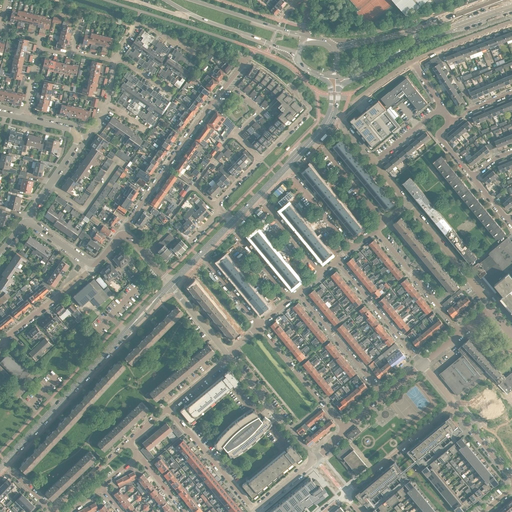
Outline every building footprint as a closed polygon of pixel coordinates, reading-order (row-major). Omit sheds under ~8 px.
[(279,11),(282,7),(277,2),(275,4),(270,0),(268,0),(268,1),(279,11)] [(392,0),(408,17),(424,3),(427,7),(432,2),(430,0),(392,0)] [(278,12),(279,11),(268,1),(266,3),(270,6),(272,8),(270,10),(276,15),(276,14),(277,14),(279,12),(278,12)] [(15,22),(16,20),(18,10),(12,9),(10,17),(7,16),(6,22),(11,23),(12,22),(15,22)] [(27,23),(29,13),(23,11),(19,29),(22,30),(24,24),(23,24),(23,22),(27,23)] [(35,24),(38,25),(40,17),(40,15),(34,14),(30,32),(33,32),(35,26),(34,26),(35,24)] [(45,18),(41,35),(44,36),(46,30),(45,30),(45,28),(49,29),(51,19),(45,18)] [(72,27),(71,27),(68,26),(65,26),(62,25),(61,30),(73,33),(73,31),(71,30),(72,27)] [(133,42),(140,47),(149,34),(148,34),(149,33),(147,32),(147,33),(144,31),(142,30),(138,34),(143,38),(141,41),(136,38),(133,42)] [(503,31),(504,35),(507,41),(511,39),(511,31),(507,33),(505,30),(503,31)] [(88,45),(89,43),(90,35),(88,35),(88,33),(87,31),(85,31),(84,38),(81,37),(79,45),(84,46),(85,44),(88,45)] [(494,34),(496,38),(498,44),(507,41),(504,35),(499,37),(497,33),(494,34)] [(102,35),(96,34),(92,52),(95,52),(97,46),(96,46),(96,45),(100,45),(102,35)] [(145,45),(148,41),(153,44),(156,40),(154,38),(151,36),(152,35),(150,34),(150,35),(149,34),(140,47),(147,52),(150,48),(145,45)] [(58,42),(70,44),(71,42),(69,41),(69,38),(60,36),(58,41),(58,42)] [(488,36),(486,37),(487,41),(490,47),(498,44),(496,38),(491,40),(488,36)] [(107,37),(103,54),(106,55),(108,49),(107,49),(108,47),(111,48),(113,38),(107,37)] [(18,44),(36,48),(36,45),(30,43),(30,44),(29,44),(29,40),(19,38),(18,44)] [(478,40),(479,44),(481,51),(490,47),(487,41),(482,43),(480,39),(478,40)] [(155,51),(150,48),(147,52),(155,57),(163,44),(163,43),(162,42),(161,43),(158,41),(156,40),(153,44),(157,47),(155,51)] [(70,47),(70,44),(58,42),(58,41),(57,41),(56,47),(54,46),(53,49),(59,51),(60,48),(66,49),(66,46),(70,47)] [(140,47),(133,42),(131,46),(135,49),(133,53),(128,49),(125,54),(127,55),(127,56),(130,58),(129,58),(131,60),(131,59),(132,59),(140,47)] [(472,43),(469,43),(471,47),(473,54),(481,51),(479,44),(474,46),(472,43)] [(163,44),(155,57),(162,62),(164,58),(160,55),(162,51),(167,54),(170,50),(168,48),(165,46),(166,45),(164,44),(164,45),(163,44)] [(461,47),(462,51),(465,57),(473,54),(471,47),(465,49),(463,46),(461,47)] [(145,56),(147,52),(140,47),(132,59),(132,60),(133,61),(134,61),(137,63),(137,62),(139,64),(142,59),(138,56),(140,52),(145,56)] [(26,55),(25,54),(25,51),(26,51),(17,49),(16,49),(14,54),(32,58),(33,55),(27,54),(26,55)] [(165,60),(166,61),(173,66),(182,53),(181,53),(182,52),(180,51),(180,52),(177,50),(174,49),(171,53),(176,57),(173,60),(167,56),(165,60)] [(455,49),(452,50),(454,54),(456,60),(465,57),(462,51),(457,53),(455,49)] [(147,52),(145,56),(150,59),(147,62),(142,59),(139,64),(141,65),(141,66),(144,68),(143,68),(145,69),(146,69),(155,57),(147,52)] [(448,63),(456,60),(454,54),(448,56),(446,52),(444,53),(445,57),(448,63)] [(178,64),(181,60),(185,63),(189,59),(186,57),(187,57),(184,55),(184,54),(183,53),(182,54),(182,53),(173,66),(180,71),(183,67),(178,64)] [(45,68),(48,69),(50,60),(50,59),(47,58),(48,56),(42,55),(41,61),(44,62),(42,67),(43,67),(43,68),(43,69),(44,70),(45,69),(45,68)] [(53,71),(57,56),(54,56),(53,61),(50,60),(48,69),(48,70),(53,71)] [(159,65),(162,62),(155,57),(146,69),(147,69),(146,70),(148,71),(148,70),(151,72),(153,74),(157,69),(152,66),(154,62),(159,65)] [(218,57),(217,59),(229,69),(231,68),(232,66),(233,65),(226,60),(225,62),(218,57)] [(65,58),(64,63),(61,63),(59,72),(64,74),(68,59),(65,58)] [(183,67),(180,71),(187,76),(196,63),(195,63),(196,62),(194,61),(194,62),(191,60),(189,59),(185,63),(190,66),(188,70),(183,67)] [(229,69),(217,59),(215,61),(219,64),(221,66),(220,68),(226,73),(227,73),(228,71),(229,69)] [(24,66),(22,65),(23,62),(13,60),(12,66),(29,70),(30,67),(24,65),(24,66)] [(101,63),(92,60),(90,66),(108,70),(109,67),(102,66),(101,66),(101,63)] [(165,78),(173,66),(166,61),(163,65),(168,68),(165,72),(161,68),(158,73),(160,74),(160,75),(163,77),(162,77),(164,78),(165,78)] [(440,66),(441,66),(443,64),(442,61),(439,63),(438,64),(436,65),(433,67),(432,67),(437,75),(443,71),(440,66)] [(76,65),(72,64),(72,65),(70,74),(76,75),(78,65),(79,63),(76,63),(76,65)] [(218,67),(216,65),(214,68),(212,70),(216,73),(222,78),(222,77),(223,77),(224,76),(225,74),(218,68),(217,68),(218,67)] [(170,81),(172,83),(175,78),(170,75),(173,71),(178,75),(180,71),(173,66),(165,78),(165,79),(166,80),(167,80),(170,82),(170,81)] [(254,77),(253,79),(260,70),(259,70),(256,68),(255,68),(253,67),(253,66),(252,67),(247,76),(251,78),(251,76),(252,77),(253,76),(254,77)] [(447,69),(443,71),(437,75),(442,83),(448,79),(445,74),(448,71),(447,69)] [(221,80),(221,79),(222,78),(216,73),(212,70),(209,74),(218,82),(219,81),(220,81),(221,80)] [(260,70),(253,79),(257,82),(258,80),(259,81),(259,80),(260,81),(259,83),(266,74),(262,72),(262,73),(259,71),(260,70)] [(178,88),(179,88),(187,76),(180,71),(178,75),(182,78),(180,81),(175,78),(172,83),(174,84),(174,85),(177,87),(176,87),(178,88)] [(23,77),(24,74),(20,73),(14,72),(13,78),(18,79),(18,82),(24,83),(25,78),(23,77)] [(89,77),(106,82),(107,79),(101,77),(101,78),(99,77),(100,74),(99,74),(90,72),(89,77)] [(123,93),(126,89),(134,77),(134,76),(134,75),(133,74),(132,75),(129,73),(127,72),(124,76),(128,80),(126,83),(123,82),(118,89),(121,92),(123,93)] [(266,75),(266,74),(259,83),(263,86),(264,85),(265,85),(266,86),(265,87),(265,88),(272,79),(269,76),(268,77),(266,75)] [(204,79),(208,82),(214,87),(215,86),(216,85),(217,83),(212,78),(211,79),(207,75),(204,79)] [(138,86),(141,82),(139,80),(136,78),(137,77),(135,76),(135,77),(134,77),(126,89),(133,94),(135,90),(131,87),(133,83),(138,86)] [(508,76),(503,78),(505,85),(511,83),(508,76)] [(419,111),(428,103),(411,84),(412,83),(407,77),(390,91),(389,91),(381,98),(383,101),(388,107),(400,97),(400,96),(404,93),(419,111)] [(451,77),(448,79),(442,83),(447,90),(453,86),(450,82),(453,79),(451,77)] [(503,78),(497,81),(500,87),(505,85),(503,78)] [(272,79),(265,88),(268,90),(269,89),(270,90),(271,89),(272,90),(270,92),(271,92),(278,84),(275,81),(274,82),(272,80),(272,79)] [(43,84),(42,87),(52,89),(54,84),(44,81),(42,81),(41,83),(43,84)] [(500,87),(497,81),(492,83),(495,89),(500,87)] [(143,83),(141,82),(138,86),(143,90),(140,93),(135,90),(133,94),(140,99),(148,86),(148,85),(147,84),(146,85),(143,83)] [(213,88),(214,87),(208,82),(205,86),(210,91),(212,90),(213,89),(213,88)] [(98,89),(97,89),(97,85),(88,83),(86,88),(86,89),(104,93),(105,90),(99,88),(98,89)] [(193,83),(191,85),(197,89),(207,96),(208,94),(209,94),(210,93),(210,92),(200,85),(198,87),(193,83)] [(492,83),(487,85),(489,92),(495,89),(492,83)] [(275,97),(275,98),(284,89),(281,86),(280,87),(278,85),(278,84),(271,92),(274,95),(275,94),(276,95),(276,94),(277,95),(275,97)] [(456,84),(453,86),(447,90),(452,98),(458,94),(455,89),(458,86),(456,84)] [(489,92),(487,85),(481,87),(484,94),(489,92)] [(140,99),(147,104),(150,100),(145,97),(147,93),(152,96),(155,92),(153,90),(150,88),(151,87),(149,86),(149,87),(148,86),(140,99)] [(470,92),(473,99),(479,96),(476,90),(475,87),(472,88),(474,91),(470,92)] [(481,87),(476,90),(479,96),(484,94),(481,87)] [(103,96),(104,93),(86,89),(86,88),(83,88),(81,93),(91,96),(92,92),(97,94),(103,96)] [(206,98),(207,97),(207,96),(197,89),(196,91),(195,91),(191,88),(190,89),(194,93),(204,100),(205,98),(206,98)] [(130,98),(133,94),(126,89),(123,93),(121,96),(117,101),(118,102),(117,102),(119,103),(122,105),(122,104),(124,106),(127,101),(125,99),(125,98),(125,97),(124,96),(125,94),(130,98)] [(283,111),(277,116),(279,119),(280,119),(286,125),(285,124),(286,123),(287,124),(290,121),(289,120),(290,119),(291,120),(294,117),(293,116),(297,112),(298,113),(297,112),(302,108),(303,106),(301,104),(300,106),(294,100),(294,99),(292,97),(293,96),(292,97),(289,94),(289,95),(287,94),(288,93),(285,90),(284,91),(283,90),(284,89),(275,98),(281,103),(277,107),(281,110),(282,110),(283,111)] [(6,101),(9,101),(11,92),(6,90),(3,102),(5,103),(6,101)] [(41,95),(40,98),(50,100),(51,95),(39,92),(39,94),(41,95)] [(154,103),(150,100),(147,104),(154,109),(162,96),(162,95),(161,94),(160,95),(158,93),(157,93),(155,92),(152,96),(157,99),(154,103)] [(461,92),(458,94),(452,98),(457,105),(463,102),(463,101),(463,102),(459,97),(463,94),(461,92)] [(193,94),(196,97),(195,99),(201,104),(202,104),(203,102),(202,102),(204,100),(194,93),(193,94)] [(22,95),(17,94),(16,94),(14,106),(16,107),(17,105),(20,105),(21,100),(24,100),(25,94),(22,94),(22,95)] [(133,94),(130,98),(135,101),(132,105),(127,101),(124,106),(127,107),(126,108),(129,110),(130,111),(131,111),(140,99),(133,94)] [(165,97),(164,96),(163,97),(162,96),(154,109),(161,114),(164,110),(159,107),(162,103),(166,106),(169,102),(167,100),(165,98),(165,97)] [(189,107),(196,112),(197,109),(198,108),(188,100),(185,97),(183,99),(188,103),(186,105),(189,107)] [(190,98),(188,100),(198,108),(199,106),(200,106),(201,105),(201,104),(195,99),(193,101),(190,98)] [(144,107),(147,104),(140,99),(131,111),(132,112),(131,112),(133,113),(136,115),(136,114),(139,116),(142,111),(137,108),(140,104),(144,107)] [(353,118),(350,120),(352,123),(353,122),(353,123),(356,127),(358,129),(361,133),(363,135),(366,139),(368,141),(372,146),(378,142),(380,140),(381,139),(373,130),(367,123),(366,121),(364,119),(367,116),(370,121),(374,118),(383,111),(384,112),(386,110),(385,109),(378,100),(377,101),(375,103),(373,104),(371,106),(369,108),(367,109),(366,110),(365,109),(362,112),(360,113),(361,115),(360,115),(356,118),(355,117),(353,118)] [(504,101),(501,102),(504,111),(507,110),(509,113),(511,112),(510,109),(508,103),(506,103),(504,101)] [(498,114),(504,111),(501,102),(497,104),(498,107),(496,108),(498,114)] [(46,111),(47,106),(35,103),(35,105),(37,106),(36,109),(46,111)] [(61,105),(61,107),(60,110),(57,109),(56,115),(61,117),(61,115),(65,116),(65,114),(67,106),(61,104),(61,105)] [(147,104),(144,107),(149,111),(146,114),(142,111),(139,116),(141,117),(141,118),(143,120),(144,121),(145,121),(154,109),(147,104)] [(180,105),(179,107),(192,116),(193,115),(195,112),(189,108),(187,110),(183,107),(180,105)] [(78,107),(73,106),(70,118),(72,118),(73,116),(76,117),(78,107)] [(492,106),(489,107),(492,116),(498,114),(496,108),(494,108),(492,106)] [(181,115),(183,116),(189,120),(190,120),(190,119),(190,118),(192,116),(179,107),(178,109),(183,113),(181,115)] [(492,116),(489,107),(485,109),(486,112),(484,113),(487,118),(492,116)] [(87,121),(88,116),(88,113),(89,111),(84,110),(84,109),(81,121),(83,122),(84,120),(87,121)] [(159,117),(161,114),(154,109),(145,121),(146,121),(145,122),(147,123),(147,122),(150,124),(151,124),(153,126),(156,121),(151,118),(154,114),(159,117)] [(480,111),(477,112),(481,121),(487,118),(484,113),(482,113),(480,111)] [(213,115),(214,115),(213,116),(222,123),(229,128),(225,132),(228,135),(235,125),(223,113),(221,115),(216,112),(215,113),(213,115)] [(481,121),(477,112),(473,114),(475,117),(472,118),(475,124),(475,123),(481,121)] [(189,120),(183,116),(181,117),(177,115),(175,114),(174,115),(176,116),(186,124),(187,122),(188,122),(189,121),(189,120)] [(177,123),(183,128),(183,127),(184,127),(185,126),(184,126),(186,124),(176,116),(175,118),(176,119),(175,121),(177,123)] [(219,126),(222,123),(213,116),(212,117),(212,116),(211,118),(211,119),(210,119),(219,126)] [(109,125),(112,128),(117,120),(117,119),(116,118),(115,119),(112,117),(105,127),(107,128),(109,125)] [(182,129),(183,128),(177,123),(171,119),(170,121),(176,125),(174,127),(180,132),(180,131),(181,131),(182,130),(182,129)] [(217,130),(219,126),(210,119),(210,120),(209,120),(208,122),(208,123),(217,130)] [(272,122),(274,124),(281,130),(280,129),(282,127),(283,128),(286,125),(280,119),(279,119),(278,120),(277,120),(276,119),(272,122)] [(116,130),(114,133),(115,134),(123,124),(120,122),(120,121),(118,120),(118,121),(117,120),(112,128),(116,130)] [(463,120),(460,123),(466,130),(471,126),(472,126),(467,121),(465,122),(463,120)] [(457,125),(459,128),(457,129),(461,134),(466,130),(460,123),(457,125)] [(119,133),(123,135),(128,128),(127,127),(128,127),(127,126),(126,126),(123,124),(115,134),(117,136),(119,133)] [(205,126),(204,128),(213,135),(215,133),(213,131),(214,129),(207,124),(207,125),(206,125),(205,126)] [(268,129),(269,130),(269,129),(276,136),(276,135),(275,135),(277,132),(278,133),(281,130),(274,124),(273,125),(272,125),(271,126),(271,125),(268,128),(268,129)] [(132,133),(133,131),(130,129),(130,128),(129,127),(128,128),(123,135),(126,137),(124,141),(126,142),(132,133)] [(215,133),(213,135),(204,128),(203,129),(202,130),(201,131),(201,132),(206,135),(208,137),(210,135),(214,138),(217,135),(215,133)] [(453,128),(450,131),(457,138),(461,134),(457,129),(456,131),(453,128)] [(165,131),(167,132),(176,138),(177,136),(179,134),(178,134),(172,129),(171,132),(167,129),(165,131)] [(263,134),(264,135),(270,141),(270,140),(272,138),(275,136),(276,136),(269,129),(269,130),(268,131),(267,130),(266,131),(263,134)] [(7,144),(13,145),(16,132),(10,130),(8,137),(5,137),(3,146),(6,147),(7,144)] [(457,138),(450,131),(447,133),(449,136),(447,137),(452,143),(452,142),(457,138)] [(23,133),(16,132),(13,145),(19,147),(19,150),(22,150),(24,141),(21,140),(23,133)] [(166,134),(162,132),(161,133),(173,142),(174,140),(175,140),(176,138),(167,132),(166,134)] [(199,134),(198,136),(207,143),(209,141),(204,137),(206,135),(201,132),(200,133),(199,134)] [(418,133),(416,134),(419,138),(423,143),(430,137),(426,132),(425,132),(426,132),(421,136),(418,133)] [(135,135),(132,133),(126,142),(125,143),(127,145),(129,142),(132,144),(137,137),(137,136),(137,135),(136,135),(135,135)] [(166,139),(164,141),(170,146),(170,145),(171,145),(172,144),(173,142),(161,133),(160,133),(159,135),(166,139)] [(26,145),(32,147),(35,136),(28,134),(27,141),(24,140),(24,141),(22,150),(21,151),(25,152),(26,145)] [(94,140),(101,145),(103,146),(105,143),(107,144),(108,142),(98,135),(95,138),(94,139),(94,140)] [(258,140),(259,140),(265,146),(264,145),(267,143),(267,144),(270,141),(264,135),(262,136),(262,135),(261,136),(260,135),(257,138),(258,140)] [(38,150),(40,150),(41,151),(43,144),(40,144),(41,137),(35,136),(32,147),(38,148),(38,150)] [(138,137),(137,137),(132,144),(136,146),(134,149),(135,151),(143,140),(139,138),(140,137),(138,136),(138,137)] [(204,147),(207,143),(198,136),(197,137),(196,137),(195,138),(195,139),(195,140),(200,143),(204,147)] [(505,137),(500,139),(503,145),(508,143),(505,137)] [(409,140),(412,143),(416,148),(423,143),(419,138),(414,141),(411,139),(409,140)] [(46,150),(51,151),(53,140),(47,139),(46,144),(43,143),(43,144),(41,151),(41,152),(46,153),(46,150)] [(170,146),(164,141),(163,140),(161,143),(156,139),(155,141),(167,150),(169,148),(170,147),(170,146)] [(497,148),(503,145),(500,139),(494,141),(497,147),(497,148)] [(51,151),(52,151),(55,154),(60,155),(61,148),(58,147),(60,142),(53,140),(51,151)] [(93,142),(90,146),(92,147),(101,153),(102,151),(99,149),(101,145),(94,140),(94,141),(93,140),(92,142),(93,142)] [(166,151),(167,150),(155,141),(154,140),(153,142),(158,146),(156,148),(165,154),(167,151),(166,151)] [(265,146),(259,140),(258,140),(257,141),(256,141),(256,142),(254,140),(251,144),(259,151),(260,152),(260,151),(259,151),(261,148),(262,149),(265,146)] [(340,154),(344,159),(351,153),(341,140),(336,144),(335,144),(334,145),(335,145),(333,146),(338,152),(337,152),(339,154),(340,154)] [(202,147),(199,144),(194,141),(193,143),(192,143),(191,144),(191,145),(199,151),(202,147)] [(497,147),(494,141),(485,145),(489,150),(491,149),(492,149),(494,148),(496,147),(497,147)] [(404,144),(402,146),(405,149),(409,154),(416,148),(412,143),(407,147),(404,144)] [(201,152),(199,151),(191,145),(190,148),(189,148),(188,149),(188,150),(193,154),(195,155),(197,152),(200,154),(201,152)] [(485,145),(481,149),(485,154),(490,151),(489,150),(485,145)] [(163,157),(165,155),(155,148),(153,150),(147,146),(146,148),(151,152),(161,159),(163,157)] [(103,154),(101,153),(92,147),(90,150),(89,150),(88,151),(89,152),(96,157),(98,159),(101,155),(102,156),(103,154)] [(395,152),(398,155),(402,160),(409,154),(405,149),(400,153),(397,150),(395,152)] [(485,154),(481,149),(476,153),(481,158),(485,154)] [(186,152),(184,155),(189,158),(192,160),(195,155),(193,154),(188,150),(186,152)] [(243,154),(240,158),(246,164),(250,160),(247,157),(249,155),(244,150),(242,152),(243,154)] [(8,155),(1,154),(0,159),(0,160),(11,163),(12,156),(19,158),(20,155),(8,152),(8,155)] [(97,163),(94,161),(96,157),(89,152),(88,153),(88,152),(87,154),(85,157),(96,165),(97,163)] [(151,152),(149,156),(159,162),(160,161),(160,160),(161,159),(151,152)] [(362,165),(351,153),(344,159),(348,164),(347,165),(349,167),(350,166),(354,172),(362,165)] [(476,153),(472,156),(476,162),(481,158),(476,153)] [(141,156),(146,159),(156,166),(157,164),(158,165),(159,163),(159,162),(149,156),(147,158),(143,155),(141,156)] [(183,157),(181,159),(188,164),(195,169),(197,167),(190,162),(192,160),(189,158),(184,155),(183,157)] [(395,166),(402,160),(398,155),(393,159),(390,156),(388,157),(391,161),(395,166)] [(155,168),(156,166),(146,159),(141,156),(140,158),(146,163),(145,165),(153,170),(154,170),(155,168)] [(435,161),(433,162),(441,172),(449,166),(446,162),(446,161),(445,159),(444,160),(441,156),(435,161)] [(472,156),(467,160),(472,166),(476,162),(472,156)] [(94,166),(96,165),(85,157),(83,161),(82,160),(81,162),(82,162),(81,163),(89,168),(91,164),(94,166)] [(240,158),(236,162),(242,168),(246,164),(240,158)] [(179,162),(178,164),(183,168),(185,169),(188,164),(181,159),(181,160),(180,160),(179,161),(179,162)] [(506,170),(511,167),(509,161),(507,162),(506,159),(502,161),(506,170)] [(9,169),(11,163),(0,160),(0,166),(5,168),(4,171),(7,171),(16,174),(16,171),(9,169)] [(388,171),(395,166),(391,161),(387,164),(383,161),(381,163),(384,166),(388,172),(388,171)] [(500,172),(506,170),(502,161),(499,162),(500,165),(498,166),(500,172)] [(34,168),(43,170),(45,164),(36,162),(34,168)] [(238,172),(242,168),(236,162),(232,166),(238,172)] [(78,168),(88,175),(90,173),(86,171),(89,168),(81,163),(80,163),(80,164),(80,165),(78,168)] [(152,172),(153,170),(145,165),(143,163),(142,165),(146,168),(144,170),(151,174),(152,172)] [(180,172),(183,168),(178,164),(178,165),(177,165),(176,166),(176,167),(175,169),(180,172)] [(222,164),(220,166),(229,176),(231,173),(234,176),(238,172),(232,166),(228,170),(222,164)] [(136,174),(146,181),(150,176),(140,169),(136,167),(134,170),(127,165),(125,167),(132,173),(133,172),(136,174)] [(365,184),(372,178),(362,165),(354,172),(359,177),(358,178),(360,180),(360,179),(365,184)] [(217,169),(223,174),(219,178),(225,185),(230,181),(227,178),(229,176),(220,166),(217,169)] [(308,180),(313,185),(320,179),(310,166),(304,170),(303,171),(302,172),(307,177),(306,178),(307,180),(308,180)] [(445,177),(449,182),(457,175),(454,171),(453,169),(452,170),(449,166),(441,172),(445,177)] [(42,176),(43,170),(34,168),(33,174),(42,176)] [(87,177),(88,175),(78,168),(76,171),(75,171),(74,172),(75,173),(74,173),(82,178),(84,175),(87,177)] [(489,170),(486,172),(492,180),(497,176),(493,171),(491,172),(489,170)] [(485,177),(483,179),(487,184),(492,180),(486,172),(483,175),(485,177)] [(82,184),(79,182),(82,178),(74,173),(74,174),(73,173),(72,175),(73,175),(71,178),(79,184),(81,186),(82,184)] [(18,184),(21,184),(32,187),(32,186),(33,186),(34,182),(33,182),(33,181),(25,179),(26,176),(19,174),(18,174),(18,178),(19,178),(18,184)] [(171,174),(168,179),(173,182),(178,186),(181,181),(171,174)] [(188,183),(191,180),(182,174),(180,177),(188,183)] [(457,175),(449,182),(458,191),(465,185),(462,181),(462,180),(461,179),(460,179),(457,175)] [(127,181),(131,184),(137,189),(140,185),(142,187),(143,186),(144,185),(144,184),(146,182),(137,176),(133,181),(132,179),(130,181),(128,179),(127,181)] [(78,186),(79,184),(71,178),(69,177),(66,180),(65,181),(65,182),(72,187),(75,184),(78,186)] [(409,190),(413,194),(420,189),(410,177),(403,183),(407,188),(408,190),(409,190)] [(221,189),(225,185),(219,178),(215,182),(221,189)] [(371,192),(375,197),(383,191),(372,178),(365,184),(369,189),(368,190),(370,192),(371,192)] [(171,185),(173,182),(168,179),(164,184),(170,187),(172,189),(173,187),(171,185)] [(318,193),(319,192),(323,197),(331,191),(320,179),(313,185),(317,190),(316,191),(318,193)] [(73,193),(70,191),(72,187),(65,182),(65,183),(64,182),(63,184),(61,188),(72,195),(73,193)] [(211,186),(217,193),(221,189),(215,182),(211,186)] [(172,189),(170,187),(164,184),(163,183),(161,186),(162,187),(161,189),(166,192),(168,194),(172,189)] [(30,193),(32,187),(21,184),(20,190),(30,193)] [(126,190),(136,197),(139,192),(136,190),(137,189),(131,184),(128,188),(125,186),(124,188),(126,190)] [(458,191),(466,201),(473,195),(470,191),(470,190),(469,189),(468,189),(465,185),(458,191)] [(213,197),(217,193),(211,186),(209,189),(207,187),(203,191),(208,196),(210,194),(213,197)] [(167,196),(164,195),(166,192),(161,189),(160,188),(158,191),(159,191),(157,193),(163,197),(170,202),(171,200),(166,197),(167,196)] [(418,201),(422,206),(429,200),(420,189),(413,194),(417,199),(416,200),(417,202),(418,201)] [(133,201),(136,197),(126,190),(123,194),(133,201)] [(10,195),(9,201),(20,204),(21,197),(16,196),(17,193),(8,191),(7,194),(10,195)] [(329,205),(334,210),(341,204),(331,191),(323,197),(327,203),(328,206),(329,205)] [(383,191),(375,197),(380,202),(379,203),(381,205),(381,204),(386,210),(387,209),(388,208),(393,203),(383,191)] [(159,202),(163,197),(157,193),(154,198),(159,202)] [(130,205),(133,201),(123,194),(122,196),(120,194),(118,197),(130,205)] [(466,201),(474,211),(481,205),(478,201),(479,200),(477,198),(476,199),(473,195),(466,201)] [(118,203),(127,209),(130,205),(118,197),(118,196),(116,198),(119,200),(118,203)] [(158,209),(161,204),(159,202),(154,198),(150,203),(158,209)] [(507,209),(511,205),(507,199),(503,203),(507,209)] [(200,207),(197,210),(204,217),(209,212),(205,208),(204,208),(203,207),(206,205),(201,200),(196,204),(200,207)] [(429,200),(422,206),(426,211),(427,213),(428,213),(432,217),(439,212),(429,200)] [(8,208),(18,210),(20,204),(9,201),(8,208)] [(115,209),(123,215),(126,210),(115,202),(113,204),(115,206),(113,208),(115,209)] [(287,219),(288,218),(292,223),(299,217),(289,204),(284,209),(284,208),(283,209),(281,210),(286,216),(285,217),(287,219)] [(352,216),(351,216),(341,204),(334,210),(338,215),(337,216),(339,218),(340,217),(344,223),(352,216)] [(49,219),(54,212),(51,210),(53,206),(51,205),(44,216),(47,218),(47,219),(48,220),(49,219)] [(97,208),(92,205),(88,211),(93,215),(97,208)] [(474,212),(482,221),(489,214),(486,210),(487,210),(485,208),(485,209),(481,205),(474,211),(474,212)] [(159,212),(153,207),(150,212),(156,216),(159,212)] [(5,210),(0,208),(0,218),(8,221),(10,214),(3,213),(4,210),(5,210)] [(196,217),(200,221),(204,217),(197,210),(195,212),(192,209),(187,213),(192,218),(195,215),(196,217)] [(139,217),(150,224),(151,222),(147,220),(151,215),(144,210),(143,213),(142,213),(139,217)] [(60,214),(62,212),(60,211),(58,214),(54,212),(49,219),(50,220),(49,220),(50,221),(51,221),(54,223),(60,214)] [(113,213),(112,216),(106,211),(104,213),(106,214),(109,216),(117,222),(118,221),(119,221),(120,220),(119,219),(120,218),(113,213)] [(162,212),(162,213),(158,216),(161,220),(160,221),(162,224),(167,220),(168,221),(171,219),(167,216),(162,212)] [(448,223),(439,212),(432,217),(436,222),(435,223),(437,224),(441,229),(448,223)] [(116,224),(117,222),(109,216),(106,214),(104,213),(103,215),(109,219),(107,222),(114,226),(114,225),(115,225),(116,224)] [(190,221),(192,218),(187,213),(183,218),(186,221),(184,223),(191,230),(195,226),(191,222),(190,221)] [(62,215),(60,214),(54,223),(53,224),(56,227),(56,228),(57,229),(58,228),(63,221),(60,218),(62,215)] [(482,221),(490,230),(497,224),(494,220),(495,219),(493,218),(489,214),(482,221)] [(91,217),(90,219),(89,220),(97,225),(101,220),(93,215),(92,216),(91,217)] [(362,229),(352,216),(344,223),(348,228),(348,229),(349,231),(350,230),(355,236),(356,234),(356,235),(357,234),(362,229)] [(151,225),(150,224),(139,217),(136,222),(137,222),(135,224),(141,229),(145,223),(147,224),(146,225),(151,228),(152,226),(151,225)] [(298,231),(302,236),(310,230),(299,217),(292,223),(296,229),(295,229),(297,231),(298,231)] [(403,235),(411,229),(401,217),(393,223),(398,228),(397,229),(399,231),(399,230),(403,235)] [(7,227),(8,221),(0,218),(0,228),(4,229),(1,228),(2,226),(7,227)] [(69,220),(67,223),(63,221),(58,228),(59,229),(58,229),(60,230),(61,230),(64,232),(71,221),(69,220)] [(73,223),(71,221),(64,232),(67,234),(67,235),(68,236),(68,235),(69,235),(74,228),(71,226),(73,223)] [(183,231),(187,235),(191,230),(184,223),(182,226),(178,222),(174,227),(179,232),(182,229),(183,230),(183,231)] [(447,235),(451,240),(458,235),(454,230),(448,223),(441,229),(445,233),(445,234),(446,236),(447,235)] [(500,239),(499,239),(506,234),(502,230),(503,229),(501,228),(497,224),(490,230),(498,241),(500,239)] [(100,230),(100,231),(107,236),(107,235),(108,235),(109,234),(109,233),(111,231),(106,227),(103,225),(100,230)] [(150,230),(157,235),(160,232),(153,226),(150,230)] [(80,227),(77,230),(74,228),(69,235),(69,236),(70,237),(71,237),(74,239),(81,229),(80,227)] [(99,233),(100,231),(100,230),(96,228),(94,230),(97,232),(93,238),(101,244),(102,243),(103,242),(103,241),(105,238),(99,233)] [(409,242),(413,247),(420,241),(411,229),(403,235),(407,240),(408,242),(409,242)] [(261,249),(268,243),(258,230),(257,231),(252,234),(251,235),(250,236),(255,242),(254,243),(256,245),(256,244),(261,249)] [(309,243),(313,249),(320,242),(310,230),(302,236),(307,241),(306,242),(308,244),(309,243)] [(78,236),(81,239),(82,239),(84,236),(88,238),(90,236),(82,231),(78,236)] [(161,242),(161,241),(160,241),(159,241),(159,242),(155,245),(159,249),(157,251),(158,251),(160,254),(164,259),(166,257),(168,259),(167,259),(168,259),(173,254),(172,253),(174,251),(177,255),(177,254),(179,253),(180,254),(181,254),(180,254),(185,249),(187,246),(187,247),(187,246),(181,240),(180,240),(181,240),(172,249),(170,247),(168,249),(166,246),(174,238),(169,233),(161,242)] [(467,246),(458,235),(451,240),(455,245),(454,246),(456,247),(460,252),(467,246)] [(24,248),(26,245),(30,247),(35,240),(34,239),(35,239),(33,238),(29,236),(22,247),(24,248)] [(508,238),(507,237),(489,252),(489,253),(490,252),(491,254),(479,264),(478,262),(472,267),(473,268),(473,269),(480,277),(481,277),(482,277),(483,276),(501,297),(500,298),(511,313),(511,240),(511,242),(507,238),(508,238)] [(35,240),(30,247),(33,250),(31,253),(33,254),(40,243),(37,241),(37,240),(36,239),(35,240)] [(90,239),(85,247),(95,253),(100,246),(90,239)] [(369,244),(372,249),(378,244),(374,240),(369,244)] [(420,241),(413,247),(417,252),(416,252),(418,254),(422,259),(430,252),(420,241)] [(326,259),(331,255),(320,242),(313,249),(317,254),(316,255),(318,257),(319,256),(324,261),(325,260),(326,260),(326,259)] [(43,246),(40,243),(33,254),(35,255),(35,254),(39,256),(40,254),(45,247),(45,246),(44,245),(43,246)] [(279,256),(268,243),(261,249),(265,254),(264,255),(266,257),(267,257),(271,262),(279,256)] [(376,253),(382,249),(378,244),(372,249),(376,253)] [(470,263),(477,258),(467,246),(460,252),(464,256),(464,257),(465,259),(466,258),(470,263)] [(46,247),(45,247),(40,254),(39,256),(42,259),(42,260),(45,262),(51,253),(50,252),(51,251),(47,249),(48,248),(46,247)] [(385,253),(382,249),(376,253),(380,257),(385,253)] [(119,254),(118,255),(127,265),(131,261),(132,263),(135,261),(129,254),(127,256),(123,251),(122,252),(121,251),(118,253),(119,254)] [(428,265),(432,270),(440,264),(430,252),(422,259),(426,263),(426,264),(428,266),(428,265)] [(13,258),(12,258),(20,263),(22,260),(25,262),(27,263),(28,261),(16,253),(14,256),(13,256),(12,257),(13,258)] [(389,257),(386,254),(385,253),(380,257),(384,262),(389,257)] [(116,267),(121,272),(124,270),(122,269),(127,265),(118,255),(117,255),(114,257),(114,258),(113,259),(118,264),(115,266),(116,267)] [(225,270),(230,275),(237,269),(226,256),(219,262),(223,268),(224,270),(224,271),(225,270)] [(282,274),(289,268),(279,256),(271,262),(276,267),(275,268),(277,270),(277,269),(282,274)] [(393,262),(389,257),(384,262),(387,266),(393,262)] [(22,265),(20,263),(12,258),(12,259),(11,258),(10,260),(11,260),(9,264),(19,271),(21,272),(22,270),(20,269),(19,268),(22,265)] [(352,258),(346,263),(350,267),(356,263),(352,258)] [(69,266),(61,260),(58,266),(65,271),(69,266)] [(354,272),(359,267),(357,265),(360,263),(358,261),(356,263),(350,267),(354,272)] [(393,263),(393,262),(387,266),(385,268),(386,270),(387,270),(389,268),(391,271),(396,266),(393,263)] [(18,273),(19,271),(9,264),(7,267),(6,266),(5,268),(5,269),(12,274),(15,270),(18,273)] [(116,267),(114,269),(110,264),(109,265),(109,264),(106,266),(106,267),(106,268),(114,278),(118,275),(120,276),(122,274),(121,272),(116,267)] [(438,277),(442,282),(449,276),(440,264),(432,270),(436,275),(437,277),(438,277)] [(62,276),(65,271),(58,266),(54,271),(62,276)] [(391,271),(395,275),(400,271),(396,266),(391,271)] [(358,276),(363,272),(359,267),(354,272),(358,276)] [(110,282),(114,278),(106,268),(105,269),(104,268),(101,270),(102,271),(101,272),(105,277),(103,279),(108,286),(111,283),(110,282)] [(300,281),(289,268),(282,274),(286,280),(285,280),(287,283),(288,282),(292,287),(294,286),(295,285),(300,281)] [(1,274),(3,276),(3,275),(12,281),(13,279),(10,277),(12,274),(5,269),(4,269),(3,270),(4,271),(1,274)] [(248,281),(237,269),(230,275),(234,280),(233,281),(235,283),(236,282),(240,288),(248,281)] [(365,270),(363,272),(358,276),(361,280),(367,276),(364,273),(367,272),(367,271),(365,270)] [(62,276),(54,271),(51,276),(58,281),(62,276)] [(331,276),(334,280),(340,276),(336,271),(331,276)] [(398,280),(404,275),(400,271),(395,275),(392,277),(394,279),(396,277),(398,280)] [(3,276),(1,279),(0,278),(0,279),(0,280),(7,286),(10,282),(13,284),(14,283),(12,281),(3,275),(3,276)] [(51,276),(47,281),(50,284),(54,286),(58,281),(51,276)] [(99,276),(95,280),(103,289),(107,285),(99,276)] [(344,280),(340,276),(334,280),(338,285),(344,280)] [(367,276),(361,280),(365,285),(370,280),(373,279),(371,277),(369,279),(367,276)] [(459,287),(449,276),(442,282),(446,287),(445,287),(447,289),(451,294),(459,287)] [(405,287),(410,283),(406,278),(401,283),(403,286),(401,287),(401,288),(402,289),(405,287)] [(74,295),(73,296),(81,306),(93,296),(93,297),(95,299),(100,305),(113,293),(107,287),(103,290),(93,279),(90,282),(89,282),(75,295),(74,294),(74,295)] [(5,289),(7,286),(0,280),(0,288),(5,292),(7,293),(8,294),(9,292),(5,289)] [(347,285),(344,280),(338,285),(340,287),(338,289),(340,291),(342,289),(347,285)] [(374,285),(370,280),(365,285),(369,289),(374,285)] [(246,295),(251,300),(258,294),(248,281),(240,288),(244,293),(244,294),(245,296),(246,295)] [(36,284),(40,288),(45,294),(49,291),(44,285),(42,287),(38,282),(36,284)] [(206,295),(195,282),(187,288),(192,294),(191,295),(193,297),(194,296),(198,301),(206,295)] [(414,287),(410,283),(405,287),(408,292),(414,287)] [(45,294),(40,288),(36,284),(35,285),(38,289),(36,291),(42,298),(44,296),(45,294)] [(346,293),(351,289),(347,285),(342,289),(346,293)] [(376,288),(374,285),(369,289),(372,294),(378,289),(376,288)] [(376,298),(381,294),(379,291),(381,289),(380,287),(378,289),(372,294),(376,298)] [(416,290),(414,287),(408,292),(406,294),(408,296),(404,299),(405,300),(403,301),(404,303),(406,301),(412,296),(417,292),(416,290)] [(355,293),(351,289),(346,293),(349,298),(355,293)] [(309,294),(312,299),(318,294),(314,290),(309,294)] [(31,292),(38,300),(39,299),(39,300),(42,298),(36,291),(34,293),(32,291),(31,292)] [(34,304),(38,300),(31,292),(29,293),(31,296),(29,298),(34,304)] [(421,296),(417,292),(412,296),(406,301),(408,303),(414,298),(416,301),(421,296)] [(349,298),(353,302),(358,298),(355,293),(349,298)] [(261,313),(269,307),(258,294),(251,300),(255,306),(254,306),(256,308),(257,308),(261,313)] [(321,299),(318,294),(312,299),(316,303),(321,299)] [(216,308),(206,295),(198,301),(202,306),(202,307),(203,309),(204,309),(209,314),(216,308)] [(386,310),(391,306),(390,304),(392,302),(391,301),(397,296),(396,295),(394,296),(388,301),(382,306),(386,310)] [(421,296),(416,301),(418,303),(415,305),(415,306),(416,306),(417,307),(419,305),(425,301),(423,299),(421,296)] [(20,297),(19,298),(21,300),(28,309),(31,306),(26,299),(24,301),(20,297)] [(384,297),(379,301),(382,306),(388,301),(384,297)] [(463,297),(461,299),(467,306),(471,302),(467,297),(464,299),(463,297)] [(350,312),(362,302),(358,298),(353,302),(355,304),(352,306),(353,307),(349,310),(350,312)] [(320,308),(325,303),(321,299),(316,303),(320,308)] [(456,302),(462,309),(467,306),(461,299),(456,302)] [(26,310),(28,309),(21,300),(17,303),(19,306),(24,312),(26,310)] [(320,308),(323,312),(329,307),(331,305),(329,303),(327,301),(325,303),(320,308)] [(423,310),(428,305),(425,301),(419,305),(417,307),(418,309),(419,309),(421,307),(423,310)] [(458,313),(462,309),(456,302),(452,306),(458,313)] [(296,312),(302,307),(298,303),(294,306),(293,307),(295,310),(293,311),(293,312),(290,315),(291,316),(294,314),(296,312)] [(67,309),(66,310),(60,304),(54,309),(60,315),(59,316),(62,320),(71,312),(69,311),(68,312),(68,311),(69,310),(67,309)] [(67,309),(69,310),(68,311),(68,312),(69,311),(71,312),(71,313),(76,309),(71,304),(67,309)] [(333,308),(331,310),(329,307),(323,312),(327,316),(332,312),(335,310),(337,308),(338,307),(340,305),(338,304),(333,308)] [(16,318),(20,315),(13,307),(11,305),(10,306),(13,310),(11,312),(16,318)] [(21,314),(22,314),(24,312),(19,306),(17,307),(15,305),(13,307),(20,315),(21,314)] [(424,316),(432,310),(428,305),(423,310),(425,312),(423,314),(423,315),(424,316)] [(168,314),(163,319),(170,326),(183,313),(176,306),(175,306),(176,306),(170,312),(170,311),(168,313),(168,314)] [(359,310),(363,315),(368,310),(365,306),(359,310)] [(390,315),(395,310),(391,306),(386,310),(390,315)] [(459,314),(458,313),(452,306),(447,310),(447,309),(447,310),(447,311),(448,311),(453,317),(456,315),(457,316),(459,314)] [(306,312),(302,307),(296,312),(300,316),(306,312)] [(76,309),(71,313),(76,318),(75,319),(77,322),(84,316),(76,308),(76,309)] [(219,327),(226,320),(216,308),(209,314),(213,319),(212,320),(214,322),(215,321),(219,327)] [(1,309),(0,309),(0,311),(10,323),(14,320),(9,314),(6,316),(1,309)] [(372,314),(368,310),(363,315),(367,319),(372,314)] [(399,315),(395,310),(390,315),(393,319),(399,315)] [(1,320),(6,327),(9,325),(9,324),(10,323),(0,312),(0,314),(3,318),(1,320)] [(300,316),(304,321),(309,316),(306,312),(300,316)] [(327,316),(331,321),(336,316),(332,312),(327,316)] [(50,314),(40,323),(46,329),(49,332),(58,323),(59,324),(61,321),(56,315),(53,318),(50,314)] [(376,319),(372,314),(367,319),(370,323),(376,319)] [(402,319),(399,315),(393,319),(397,324),(402,319)] [(309,316),(304,321),(308,325),(313,321),(309,316)] [(336,316),(331,321),(334,325),(340,321),(336,316)] [(433,321),(431,319),(430,317),(428,318),(432,322),(431,323),(433,325),(430,327),(435,332),(439,328),(435,323),(433,321)] [(435,323),(439,328),(441,327),(442,328),(444,326),(443,325),(444,325),(438,318),(433,321),(435,323)] [(170,326),(163,319),(157,324),(155,326),(156,326),(150,332),(157,339),(170,326)] [(374,328),(379,323),(376,319),(370,323),(374,328)] [(406,324),(402,319),(397,324),(401,328),(406,324)] [(237,333),(226,320),(219,327),(223,332),(222,332),(224,335),(225,334),(230,339),(237,333)] [(276,321),(271,326),(274,330),(280,326),(283,323),(284,322),(283,320),(280,322),(278,324),(276,321)] [(309,331),(311,329),(317,325),(313,321),(308,325),(310,327),(307,329),(307,330),(308,330),(309,331)] [(274,330),(278,334),(283,330),(281,328),(284,325),(283,323),(280,326),(274,330)] [(383,328),(379,323),(374,328),(378,332),(383,328)] [(337,328),(341,333),(346,329),(348,327),(347,325),(344,327),(342,324),(337,328)] [(404,333),(410,328),(406,324),(401,328),(404,333)] [(313,331),(315,334),(320,329),(317,325),(311,329),(309,331),(305,334),(303,336),(305,338),(307,337),(306,336),(310,333),(310,334),(313,331)] [(36,326),(33,328),(29,332),(27,334),(27,336),(30,339),(31,339),(33,338),(34,338),(36,336),(39,339),(43,335),(40,331),(36,326)] [(430,327),(426,330),(430,336),(435,332),(430,327)] [(381,337),(387,332),(383,328),(378,332),(381,337)] [(286,333),(283,330),(278,334),(282,339),(287,335),(289,333),(292,331),(290,329),(288,331),(286,333)] [(316,340),(319,338),(324,334),(320,329),(315,334),(317,336),(315,338),(315,339),(311,342),(312,343),(316,340)] [(350,333),(346,329),(341,333),(344,337),(350,333)] [(430,336),(426,330),(422,334),(426,339),(430,336)] [(143,339),(137,345),(144,351),(157,339),(150,332),(145,337),(144,337),(144,336),(142,339),(143,339)] [(390,337),(387,332),(381,337),(383,339),(381,341),(381,342),(383,343),(385,341),(390,337)] [(352,336),(350,333),(344,337),(348,342),(353,337),(356,336),(354,334),(352,336)] [(328,338),(324,334),(319,338),(316,340),(312,343),(314,345),(317,342),(318,342),(320,340),(322,343),(328,338)] [(422,334),(417,338),(422,343),(426,339),(422,334)] [(291,339),(287,335),(282,339),(285,343),(291,339)] [(356,336),(353,337),(348,342),(352,346),(357,342),(358,341),(356,339),(358,337),(358,336),(357,335),(356,336)] [(416,339),(413,342),(417,347),(418,347),(420,345),(422,343),(417,338),(416,336),(414,338),(416,339)] [(394,341),(390,337),(385,341),(383,343),(382,343),(384,345),(384,346),(387,343),(389,346),(394,341)] [(45,338),(40,343),(29,353),(35,359),(50,344),(45,338)] [(359,344),(357,342),(352,346),(355,351),(367,341),(369,340),(368,338),(362,343),(361,342),(359,344)] [(289,348),(294,343),(291,339),(285,343),(289,348)] [(485,371),(498,384),(505,378),(496,368),(492,364),(468,339),(465,342),(458,349),(463,355),(439,374),(457,395),(481,375),(480,375),(485,371)] [(369,340),(367,341),(355,351),(359,355),(364,351),(363,349),(365,347),(364,346),(368,343),(370,341),(369,340)] [(330,341),(325,346),(327,349),(329,350),(334,346),(330,341)] [(298,348),(294,343),(289,348),(293,352),(298,348)] [(394,343),(391,346),(392,348),(395,352),(402,360),(406,357),(404,355),(405,355),(403,353),(401,351),(399,349),(394,343)] [(208,344),(196,354),(202,362),(207,358),(208,359),(210,357),(209,356),(214,352),(213,351),(215,350),(211,345),(209,346),(208,344)] [(124,358),(131,364),(144,351),(137,345),(132,350),(131,349),(129,351),(129,352),(129,351),(130,352),(125,357),(124,357),(124,358)] [(249,346),(241,353),(291,413),(299,406),(249,346)] [(326,352),(322,356),(324,357),(328,354),(330,352),(332,355),(338,350),(334,346),(329,350),(326,352)] [(296,357),(302,352),(298,348),(293,352),(296,357)] [(304,350),(302,352),(296,357),(300,361),(305,357),(303,354),(306,352),(305,352),(304,350)] [(338,350),(332,355),(334,357),(336,359),(341,355),(338,350)] [(359,355),(363,360),(368,355),(364,351),(359,355)] [(395,352),(391,355),(398,363),(402,360),(395,352)] [(8,353),(0,361),(0,362),(15,377),(20,383),(32,370),(17,356),(14,359),(8,353)] [(198,366),(202,362),(196,354),(184,364),(191,371),(195,367),(197,369),(199,367),(198,366)] [(334,361),(330,365),(332,367),(338,362),(340,364),(345,359),(341,355),(336,359),(334,361)] [(372,360),(368,355),(363,360),(367,364),(372,360)] [(386,359),(389,362),(393,367),(398,363),(391,355),(386,359)] [(341,366),(336,370),(338,372),(341,370),(343,368),(349,364),(345,359),(340,364),(341,366)] [(308,360),(303,364),(306,369),(312,365),(308,360)] [(125,367),(118,361),(113,367),(112,366),(110,368),(111,369),(105,374),(113,381),(125,367)] [(383,377),(382,376),(384,374),(380,369),(379,367),(375,363),(373,361),(368,365),(374,371),(373,371),(377,376),(379,378),(380,378),(381,378),(383,377)] [(393,367),(389,362),(384,365),(389,371),(393,367)] [(306,369),(310,373),(315,369),(313,366),(316,365),(315,364),(314,363),(312,365),(306,369)] [(186,375),(191,371),(184,364),(173,373),(179,381),(184,377),(185,378),(187,377),(186,375)] [(349,364),(343,368),(345,370),(347,373),(352,368),(349,364)] [(384,374),(389,371),(384,365),(383,364),(379,367),(380,369),(384,374)] [(0,371),(4,377),(7,379),(10,377),(0,365),(0,371)] [(352,368),(347,373),(351,377),(356,373),(352,368)] [(314,378),(319,373),(315,369),(310,373),(314,378)] [(194,417),(226,391),(230,388),(230,387),(232,385),(234,387),(239,382),(238,381),(229,370),(223,374),(225,376),(222,378),(186,407),(185,406),(180,411),(190,423),(195,419),(195,418),(194,417)] [(511,371),(505,378),(498,384),(507,394),(511,389),(511,371)] [(175,386),(174,385),(179,381),(173,373),(161,383),(167,391),(172,387),(173,388),(175,386)] [(323,378),(319,373),(314,378),(317,382),(323,378)] [(98,382),(93,387),(100,394),(113,381),(105,374),(100,380),(99,380),(99,379),(97,381),(97,382),(98,382)] [(321,387),(326,382),(323,378),(317,382),(321,387)] [(357,384),(359,386),(363,392),(368,388),(363,382),(363,383),(362,381),(357,384)] [(330,387),(326,382),(321,387),(325,391),(330,387)] [(163,395),(167,391),(161,383),(149,393),(152,396),(156,401),(161,396),(162,398),(164,396),(163,395)] [(363,392),(359,386),(354,390),(359,395),(363,392)] [(85,395),(86,395),(81,401),(88,407),(100,394),(93,387),(88,393),(87,393),(87,392),(85,394),(85,395)] [(329,396),(334,391),(330,387),(325,391),(329,396)] [(354,390),(350,394),(355,399),(359,395),(354,390)] [(348,395),(346,397),(350,403),(355,399),(350,394),(348,391),(347,393),(346,393),(348,395)] [(346,406),(350,403),(346,397),(343,399),(341,397),(339,395),(337,396),(339,399),(341,401),(346,406)] [(74,408),(68,414),(75,420),(88,407),(81,401),(76,406),(75,406),(75,405),(73,408),(74,408)] [(337,405),(341,410),(346,406),(341,401),(337,405)] [(141,402),(130,412),(137,419),(142,415),(143,416),(145,415),(144,413),(148,409),(141,402)] [(224,433),(221,436),(219,438),(217,440),(216,442),(213,446),(214,446),(220,450),(223,446),(226,450),(227,451),(230,457),(232,456),(234,455),(236,453),(238,452),(241,451),(244,448),(246,447),(249,445),(252,442),(253,441),(255,440),(257,438),(258,436),(260,434),(262,432),(264,430),(265,431),(267,429),(269,427),(271,424),(271,423),(270,423),(271,421),(269,420),(264,416),(262,415),(260,419),(258,417),(254,409),(253,410),(252,409),(251,409),(250,410),(248,411),(246,412),(244,414),(245,415),(243,416),(240,418),(237,420),(236,421),(234,423),(231,425),(230,427),(228,428),(226,430),(224,433)] [(314,415),(318,420),(323,416),(328,422),(323,426),(328,431),(335,425),(334,423),(335,423),(333,421),(332,421),(331,419),(326,413),(322,409),(314,415)] [(137,419),(130,412),(119,423),(126,430),(131,426),(132,427),(134,425),(133,424),(137,419)] [(61,421),(61,422),(56,427),(63,434),(75,420),(68,414),(63,420),(63,419),(62,419),(60,421),(61,421)] [(310,419),(314,423),(318,420),(314,415),(310,419)] [(407,451),(407,452),(410,455),(410,456),(411,456),(415,461),(419,457),(416,453),(446,428),(447,429),(448,429),(447,429),(448,427),(451,431),(458,425),(453,420),(454,420),(453,420),(450,416),(451,416),(450,416),(449,416),(450,416),(446,419),(445,419),(446,420),(447,421),(443,424),(442,423),(442,422),(442,423),(438,426),(438,425),(438,426),(434,429),(431,432),(430,432),(427,435),(426,435),(427,436),(423,439),(423,438),(422,438),(423,439),(419,442),(419,441),(419,442),(415,445),(411,448),(407,451)] [(310,419),(306,422),(309,427),(314,423),(310,419)] [(301,426),(305,431),(309,427),(306,422),(301,426)] [(119,423),(108,433),(115,440),(120,436),(121,437),(123,435),(122,434),(126,430),(119,423)] [(166,423),(154,433),(160,440),(163,438),(163,437),(163,438),(162,437),(163,436),(164,436),(164,437),(168,434),(168,433),(167,433),(168,431),(169,432),(169,433),(172,430),(171,428),(169,426),(166,423)] [(310,437),(310,436),(309,435),(305,431),(301,426),(297,430),(296,430),(297,431),(300,435),(303,439),(304,440),(310,446),(311,446),(313,444),(312,444),(315,442),(310,437)] [(328,431),(323,426),(319,429),(323,435),(328,431)] [(49,435),(44,440),(51,447),(63,434),(56,427),(51,433),(50,432),(48,434),(49,435)] [(323,435),(319,429),(314,433),(319,438),(323,435)] [(359,433),(355,429),(347,435),(349,438),(351,440),(359,433)] [(115,440),(108,433),(97,443),(104,451),(109,446),(110,448),(112,446),(111,444),(115,440)] [(154,433),(147,438),(142,443),(145,446),(147,448),(148,450),(151,448),(151,447),(151,448),(150,447),(152,445),(152,446),(152,447),(156,443),(155,443),(157,441),(157,442),(160,440),(154,433)] [(319,438),(314,433),(310,436),(310,437),(315,442),(319,438)] [(461,438),(454,444),(458,450),(466,443),(462,439),(463,439),(463,438),(462,439),(461,438)] [(51,447),(44,440),(38,446),(38,445),(36,447),(37,448),(31,454),(38,460),(51,447)] [(175,446),(179,451),(187,445),(183,440),(175,446)] [(341,450),(335,455),(349,470),(352,468),(357,474),(367,466),(353,450),(354,449),(349,443),(343,448),(343,449),(341,450)] [(466,443),(458,450),(462,454),(470,447),(469,447),(466,443)] [(241,485),(252,498),(258,494),(257,493),(258,493),(256,492),(292,462),(295,460),(296,462),(301,457),(291,444),(285,449),(287,450),(284,452),(248,482),(247,480),(241,485)] [(454,444),(442,454),(447,460),(458,450),(454,444)] [(190,449),(187,445),(179,451),(182,455),(183,455),(190,449)] [(470,448),(470,447),(462,454),(465,458),(473,451),(473,452),(470,448)] [(183,455),(182,455),(181,456),(185,460),(186,459),(194,453),(190,449),(183,455)] [(89,451),(78,462),(85,469),(89,465),(91,466),(93,464),(91,463),(96,458),(89,451)] [(473,451),(465,458),(469,462),(477,456),(477,455),(476,456),(473,452),(473,451)] [(186,459),(189,463),(190,463),(197,457),(194,453),(186,459)] [(26,474),(38,460),(31,454),(26,459),(25,458),(23,461),(24,461),(19,467),(26,474)] [(435,469),(447,460),(442,454),(430,464),(435,469)] [(160,455),(158,456),(153,460),(155,463),(154,463),(158,468),(160,466),(164,463),(165,462),(160,455)] [(477,456),(469,462),(472,466),(480,460),(476,456),(477,456)] [(192,469),(200,461),(197,457),(190,463),(189,463),(188,464),(192,469)] [(480,460),(472,466),(475,471),(484,464),(483,464),(480,460)] [(164,463),(160,466),(158,468),(162,472),(168,468),(169,465),(166,461),(165,462),(164,463)] [(200,461),(192,469),(195,473),(197,472),(196,472),(204,466),(200,461)] [(85,469),(78,462),(67,472),(74,479),(78,475),(80,476),(82,474),(80,473),(85,469)] [(367,484),(367,485),(364,488),(363,487),(363,488),(364,489),(361,492),(360,491),(359,490),(359,491),(360,491),(356,494),(355,494),(356,494),(355,495),(356,495),(359,498),(358,498),(359,499),(359,498),(363,503),(370,498),(367,495),(368,494),(369,494),(368,493),(395,471),(398,475),(402,471),(398,466),(398,465),(398,466),(395,462),(394,462),(391,465),(390,465),(387,468),(386,468),(387,469),(383,472),(383,471),(382,471),(383,472),(379,475),(379,474),(379,475),(375,478),(371,481),(368,484),(367,484)] [(427,476),(435,469),(430,464),(422,470),(423,471),(424,471),(427,475),(427,476)] [(479,475),(487,468),(483,464),(484,464),(475,471),(479,475)] [(197,472),(200,476),(207,470),(204,466),(196,472),(197,472)] [(479,475),(482,479),(490,472),(487,468),(479,475)] [(165,477),(167,479),(173,475),(174,474),(171,469),(169,470),(163,475),(165,477)] [(431,480),(430,480),(438,473),(435,469),(427,476),(431,480)] [(211,474),(207,470),(200,476),(199,477),(202,481),(203,480),(211,474)] [(137,478),(134,471),(133,472),(116,481),(119,487),(125,484),(131,481),(137,478)] [(67,472),(56,482),(63,490),(67,485),(69,487),(71,485),(69,483),(74,479),(67,472)] [(486,483),(494,476),(493,477),(490,473),(491,472),(490,472),(482,479),(486,483)] [(434,484),(442,477),(438,473),(430,480),(431,480),(434,484)] [(138,485),(141,483),(147,479),(143,474),(137,478),(139,481),(136,483),(138,485)] [(203,480),(207,484),(214,478),(211,474),(203,480)] [(169,481),(171,484),(177,479),(173,475),(167,479),(169,481)] [(494,476),(486,483),(491,489),(491,488),(488,485),(491,483),(494,486),(498,482),(497,481),(498,481),(497,481),(494,477),(494,476)] [(437,488),(445,482),(442,477),(434,484),(437,488)] [(205,485),(209,489),(218,482),(214,478),(207,484),(205,485)] [(10,489),(14,485),(7,479),(3,483),(4,483),(10,489)] [(147,479),(141,483),(145,488),(150,483),(147,479)] [(173,486),(175,488),(180,484),(177,479),(171,484),(173,486)] [(314,483),(313,481),(310,479),(306,482),(304,483),(304,484),(303,484),(300,487),(298,489),(297,489),(295,491),(292,494),(291,494),(288,497),(286,499),(285,499),(283,501),(279,504),(275,507),(273,509),(272,509),(270,511),(269,511),(300,511),(301,511),(304,509),(304,508),(304,507),(305,506),(306,507),(306,506),(323,494),(319,491),(322,489),(321,488),(320,486),(319,486),(316,481),(314,483)] [(410,480),(402,487),(407,492),(415,486),(414,486),(411,482),(411,481),(411,482),(410,480)] [(63,490),(56,482),(45,493),(52,500),(56,496),(58,497),(60,495),(58,494),(63,490)] [(218,482),(209,489),(213,494),(214,493),(221,486),(218,482)] [(441,492),(449,486),(445,482),(437,488),(438,488),(441,492)] [(0,487),(6,493),(10,489),(4,483),(3,483),(0,487)] [(145,488),(149,493),(154,488),(150,483),(145,488)] [(491,489),(486,483),(482,486),(484,488),(481,491),(479,488),(479,489),(475,492),(480,498),(484,494),(483,493),(486,491),(487,492),(491,489)] [(176,490),(178,493),(184,489),(180,484),(175,488),(176,490)] [(214,493),(217,497),(225,490),(221,486),(214,493)] [(415,486),(407,492),(407,493),(410,497),(418,490),(414,486),(415,486)] [(444,496),(444,497),(452,490),(449,486),(441,492),(441,493),(441,492),(444,496)] [(402,487),(390,496),(395,502),(407,493),(407,492),(402,487)] [(158,493),(154,488),(149,493),(152,497),(153,497),(158,493)] [(184,489),(178,493),(180,495),(182,498),(188,493),(189,492),(185,488),(184,489)] [(119,489),(114,494),(117,499),(123,494),(119,489)] [(228,495),(225,490),(217,497),(221,501),(228,495)] [(418,490),(410,497),(414,501),(422,494),(421,494),(418,490)] [(447,501),(448,501),(456,494),(452,490),(444,497),(445,496),(448,500),(447,501)] [(326,494),(331,501),(336,498),(331,491),(326,494)] [(153,497),(157,501),(163,497),(159,492),(158,493),(153,497)] [(184,500),(186,502),(191,498),(188,493),(182,498),(184,500)] [(462,502),(462,503),(467,508),(471,505),(470,504),(473,502),(474,503),(478,499),(473,493),(469,497),(471,499),(468,502),(466,499),(462,502)] [(26,498),(22,494),(15,500),(19,504),(26,498)] [(117,499),(121,504),(127,499),(123,494),(117,499)] [(422,494),(414,501),(417,505),(425,498),(421,495),(422,494)] [(451,505),(459,498),(456,494),(448,501),(451,505)] [(224,505),(231,499),(228,495),(221,501),(224,505)] [(187,504),(190,507),(195,502),(197,501),(194,496),(191,498),(186,502),(187,504)] [(383,511),(395,502),(390,496),(378,506),(383,511)] [(163,497),(157,501),(161,506),(166,502),(163,497)] [(28,500),(26,498),(19,504),(23,508),(30,502),(28,500)] [(191,509),(193,511),(199,507),(197,505),(200,502),(200,501),(202,500),(200,498),(197,501),(195,502),(190,507),(189,507),(191,509)] [(425,499),(425,498),(417,505),(420,509),(429,502),(428,502),(428,503),(425,499)] [(454,509),(462,503),(462,502),(459,498),(451,505),(455,509),(454,509)] [(121,504),(125,508),(131,504),(127,499),(121,504)] [(226,510),(228,509),(227,509),(235,503),(231,499),(224,505),(223,506),(226,510)] [(30,502),(23,508),(26,511),(27,511),(34,506),(30,502)] [(161,506),(165,511),(170,506),(166,502),(161,506)] [(429,503),(429,502),(420,509),(422,511),(425,511),(432,507),(428,503),(429,503)] [(92,511),(98,509),(95,503),(77,511),(92,511)] [(232,511),(238,507),(235,503),(227,509),(228,509),(229,511),(232,511)] [(467,508),(462,503),(454,509),(455,509),(457,511),(462,511),(464,511),(461,508),(464,505),(467,508)]
